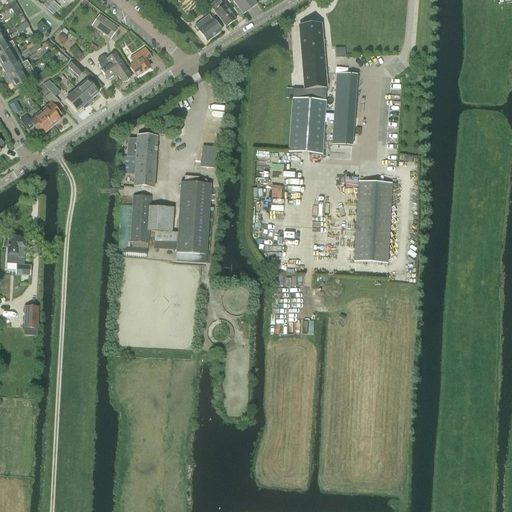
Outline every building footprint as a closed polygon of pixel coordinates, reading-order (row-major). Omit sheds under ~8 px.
[(217,0),(212,0),(208,3),(215,13),(215,14),(225,27),(235,20),(224,7),(224,6),(221,2),(220,3),(217,0)] [(232,0),(242,14),(255,5),(251,0),(232,0)] [(42,6),(53,15),(59,8),(53,3),(51,5),(46,1),(42,6)] [(14,2),(8,5),(11,10),(16,18),(21,15),(17,6),(14,2)] [(209,15),(194,26),(196,28),(206,42),(221,31),(210,17),(209,15)] [(91,27),(110,40),(118,29),(99,16),(91,27)] [(35,28),(43,35),(48,29),(40,23),(35,28)] [(293,88),(288,152),(321,154),(326,87),(321,25),(298,27),(304,89),(293,88)] [(0,55),(5,52),(15,47),(12,42),(6,45),(3,39),(0,40),(0,55)] [(5,52),(0,55),(0,66),(1,68),(21,57),(15,47),(5,52)] [(129,67),(134,76),(148,68),(145,62),(150,59),(144,48),(129,58),(133,65),(129,67)] [(344,48),(334,49),(335,59),(344,58),(345,58),(345,48),(344,48)] [(73,56),(78,62),(83,57),(79,51),(73,56)] [(115,54),(106,60),(105,57),(102,56),(98,60),(97,62),(99,65),(98,65),(101,70),(100,71),(107,80),(116,74),(122,83),(130,77),(115,54)] [(2,76),(4,80),(29,66),(26,61),(23,63),(20,58),(21,58),(21,57),(1,68),(5,75),(2,76)] [(83,72),(72,62),(68,67),(79,77),(83,72)] [(29,66),(4,80),(6,84),(9,83),(13,90),(27,82),(25,79),(34,74),(29,66)] [(29,80),(33,86),(46,78),(42,72),(29,80)] [(336,74),(331,145),(351,147),(356,76),(336,74)] [(42,85),(50,93),(54,97),(59,92),(49,81),(42,85)] [(76,91),(89,105),(93,102),(91,100),(97,94),(86,81),(76,91)] [(85,109),(89,105),(76,91),(65,99),(76,112),(83,107),(85,109)] [(50,103),(39,112),(53,126),(60,120),(58,118),(61,115),(59,113),(55,108),(59,103),(54,97),(50,93),(45,97),(50,103)] [(14,115),(21,111),(16,102),(9,107),(14,115)] [(33,126),(38,131),(40,133),(43,130),(45,133),(53,126),(39,112),(29,121),(25,117),(20,121),(27,130),(33,126)] [(170,117),(158,117),(158,136),(170,136),(170,117)] [(153,188),(156,138),(137,137),(136,140),(127,139),(126,157),(135,157),(133,187),(153,188)] [(387,264),(391,184),(358,182),(354,262),(387,264)] [(120,206),(118,252),(122,252),(122,258),(146,260),(146,249),(147,249),(148,243),(148,231),(155,231),(154,240),(154,248),(174,249),(174,241),(177,241),(176,253),(175,263),(205,265),(206,255),(210,184),(180,183),(179,208),(173,208),(150,207),(150,197),(133,196),(132,207),(120,206)] [(7,264),(17,264),(17,266),(16,266),(16,275),(29,276),(30,267),(23,266),(23,249),(24,248),(25,241),(19,241),(19,238),(18,238),(14,236),(9,238),(8,237),(8,239),(4,239),(3,247),(7,248),(7,264)] [(24,307),(23,329),(24,329),(37,330),(38,307),(24,307)]
